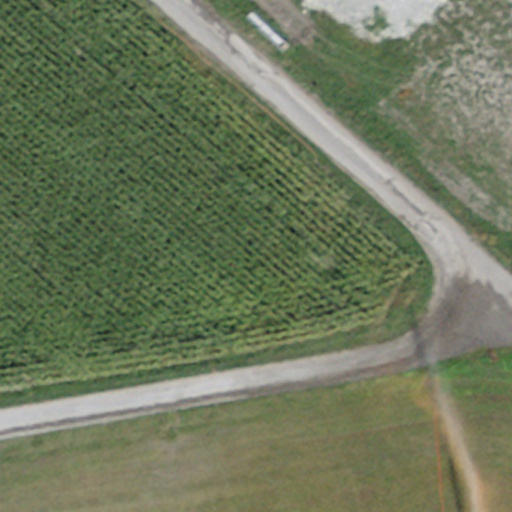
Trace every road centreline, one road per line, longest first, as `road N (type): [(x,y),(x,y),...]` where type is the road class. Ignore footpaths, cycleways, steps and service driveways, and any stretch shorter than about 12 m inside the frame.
road 1 (track): [(0,418),(511,331)]
road 2 (unclassified): [(161,0),(511,306)]
